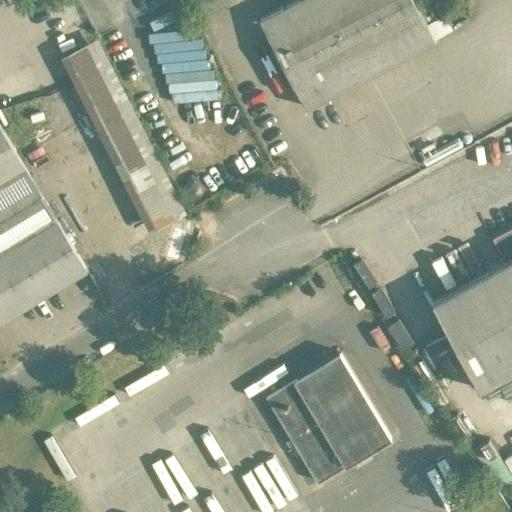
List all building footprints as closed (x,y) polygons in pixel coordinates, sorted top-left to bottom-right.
[(416,0),(294,0),(261,17),(308,106),(437,39),(416,0)] [(189,210),(100,35),(62,54),(151,229),(189,210)] [(210,38),(160,41),(161,46),(179,45),(180,51),(194,50),(195,67),(170,68),(171,97),(213,95),(210,38)] [(0,123),(0,316),(85,265),(0,123)] [(511,225),(493,235),(506,259),(511,256),(511,225)] [(511,256),(506,259),(434,299),(483,388),(511,372),(511,256)] [(399,317),(388,324),(403,347),(414,340),(399,317)] [(319,480),(393,435),(342,350),(267,394),(319,480)] [(265,460),(232,478),(250,511),(264,511),(287,500),(265,460)]
